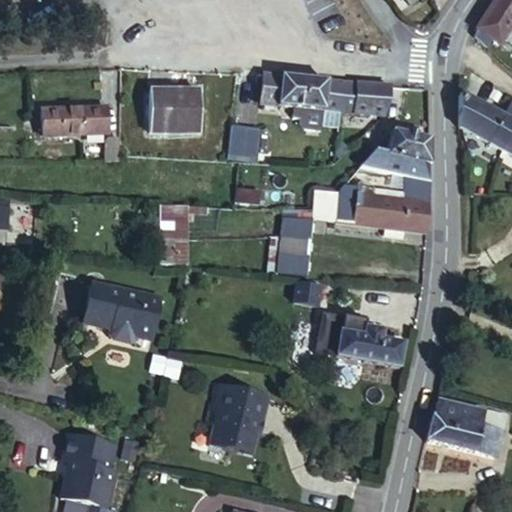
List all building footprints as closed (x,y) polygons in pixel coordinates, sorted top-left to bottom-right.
[(511,0),(495,0),(475,32),(501,47),(511,28),(511,0)] [(341,83),(262,77),(258,107),(293,110),(322,113),(338,115),(341,83)] [(341,83),(338,115),(382,118),(384,116),(387,106),(389,88),(341,83)] [(149,94),(149,134),(197,134),(197,94),(149,94)] [(460,96),(457,130),(501,154),(511,133),(511,125),(501,120),(496,116),(460,96)] [(511,125),(511,133),(501,154),(511,159),(511,102),(510,102),(501,120),(511,125)] [(41,114),(43,139),(107,135),(105,109),(41,114)] [(322,113),(293,110),(292,121),(299,121),(299,126),(303,131),(320,133),(322,113)] [(230,130),(227,163),(254,165),(256,133),(230,130)] [(403,178),(428,183),(429,167),(428,141),(392,133),(386,156),(373,153),(360,168),(403,178)] [(105,146),(105,162),(116,163),(117,141),(108,141),(105,146)] [(311,222),(426,236),(428,213),(428,207),(428,183),(403,178),(404,195),(404,203),(373,199),(374,191),(343,187),(335,196),(313,194),(311,214),(311,222)] [(404,195),(374,191),(373,199),(404,203),(404,195)] [(157,208),(157,266),(186,266),(186,208),(157,208)] [(311,231),(311,222),(311,214),(285,212),(280,212),(279,228),(311,231)] [(0,237),(12,239),(15,218),(0,215),(0,237)] [(307,279),(311,231),(279,228),(275,277),(307,279)] [(294,294),(290,321),(316,325),(321,290),(289,285),(288,294),(294,294)] [(90,286),(88,291),(101,294),(102,289),(90,286)] [(101,294),(88,291),(79,331),(98,335),(99,332),(107,333),(107,337),(105,343),(108,348),(125,352),(130,350),(130,346),(147,349),(158,302),(102,289),(101,294)] [(316,325),(290,321),(286,348),(312,352),(316,325)] [(327,335),(325,348),(336,350),(334,359),(398,370),(400,354),(390,352),(391,344),(370,341),(371,331),(340,327),(339,337),(327,335)] [(269,398),(215,385),(205,426),(212,428),(208,447),(252,458),(257,436),(260,423),(263,424),(269,398)] [(484,413),(438,403),(434,421),(430,420),(426,443),(493,460),(500,434),(480,430),(484,413)] [(115,448),(65,438),(60,465),(66,466),(69,467),(66,478),(64,477),(58,504),(98,511),(106,511),(114,475),(110,474),(115,448)]
